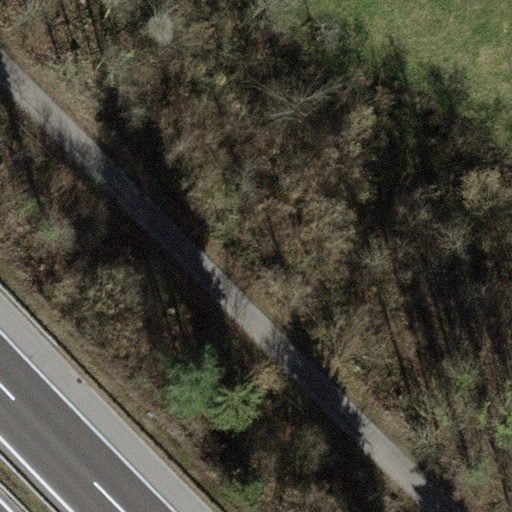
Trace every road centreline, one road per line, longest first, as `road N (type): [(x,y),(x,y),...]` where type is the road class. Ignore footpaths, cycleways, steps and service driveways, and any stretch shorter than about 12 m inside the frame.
road 1 (track): [(438,511),(0,75)]
road 2 (motorway): [(127,511),(0,379)]
